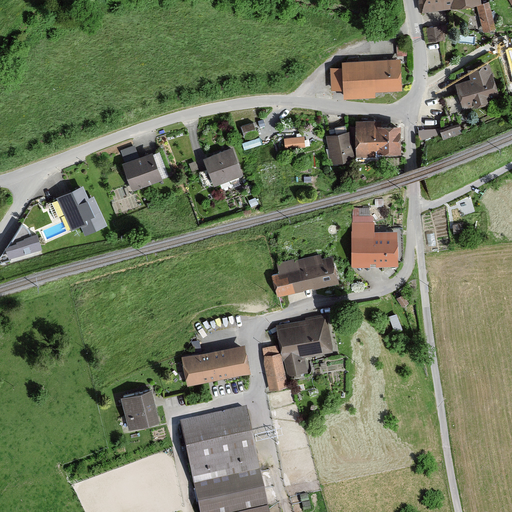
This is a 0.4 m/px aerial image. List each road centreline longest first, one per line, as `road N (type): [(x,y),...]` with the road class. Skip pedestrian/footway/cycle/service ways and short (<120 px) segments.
road 1 (residential): [(415,229),(407,264),(386,286),(259,326),(260,378),(287,511)]
road 2 (unclassified): [(411,106),(234,105),(43,166)]
road 3 (residential): [(415,229),(459,511)]
road 4 (residential): [(411,106),(415,229)]
